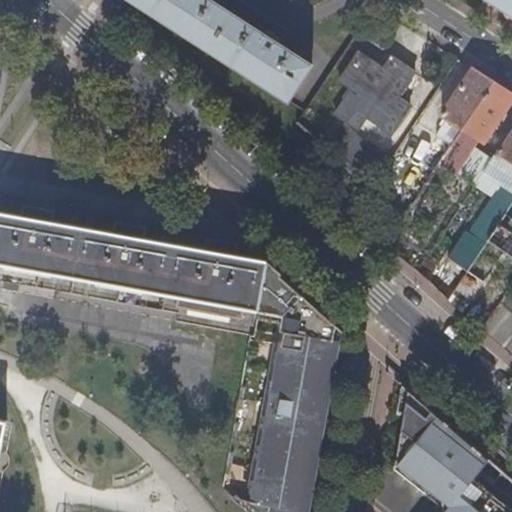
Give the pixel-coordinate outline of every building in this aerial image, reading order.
[(133,0),(156,14),(289,100),(312,64),(212,0),(133,0)] [(511,0),(489,0),(511,14),(511,0)] [(350,88),(335,112),(360,129),(367,118),(393,135),(410,107),(398,99),(415,74),(389,57),(380,70),(355,53),(338,79),(350,88)] [(442,115),(463,129),(493,83),(472,69),(459,90),(460,97),(454,106),(450,103),(442,115)] [(462,176),(475,185),(483,173),(490,162),(466,144),(472,135),(483,142),(491,130),(487,127),(492,118),(501,116),(511,98),(511,94),(493,83),(463,129),(451,145),(441,160),(463,174),(462,176)] [(420,150),(432,132),(417,123),(405,140),(420,150)] [(324,148),(372,190),(389,165),(343,126),(324,148)] [(483,173),(511,191),(511,129),(490,162),(483,173)] [(389,165),(372,190),(403,218),(441,160),(451,145),(432,132),(420,150),(405,140),(389,165)] [(484,246),(487,241),(498,225),(511,204),(511,191),(483,173),(475,185),(495,198),(470,236),(484,246)] [(269,261),(269,260),(235,254),(0,212),(0,262),(260,310),(260,307),(269,261)] [(511,258),(511,233),(498,225),(487,241),(500,250),(494,258),(506,266),(511,258)] [(477,256),(484,246),(470,236),(465,233),(439,271),(458,284),(477,256)] [(458,284),(453,292),(469,302),(493,266),(477,256),(458,284)] [(307,511),(343,329),(269,261),(260,307),(288,314),(254,507),(260,511),(307,511)] [(511,511),(511,479),(404,391),(390,466),(444,505),(438,511),(511,511)] [(0,470),(9,422),(0,420),(0,470)]
